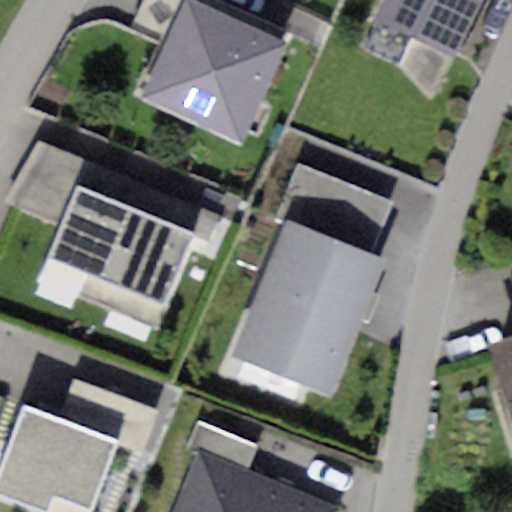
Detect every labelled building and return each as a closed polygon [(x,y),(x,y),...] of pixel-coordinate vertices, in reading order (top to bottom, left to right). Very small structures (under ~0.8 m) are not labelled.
[(194,0),(186,0),(143,98),(252,147),(297,45),(194,0)] [(485,0),(390,0),(471,34),(485,0)] [(78,186),(47,269),(163,312),(194,229),(78,186)] [(384,266),(282,227),(231,359),(333,398),(384,266)] [(511,348),(492,354),(511,421),(511,348)] [(85,511),(111,442),(25,411),(0,479),(0,501),(29,511),(85,511)] [(337,511),(338,511),(199,453),(173,511),(337,511)]
